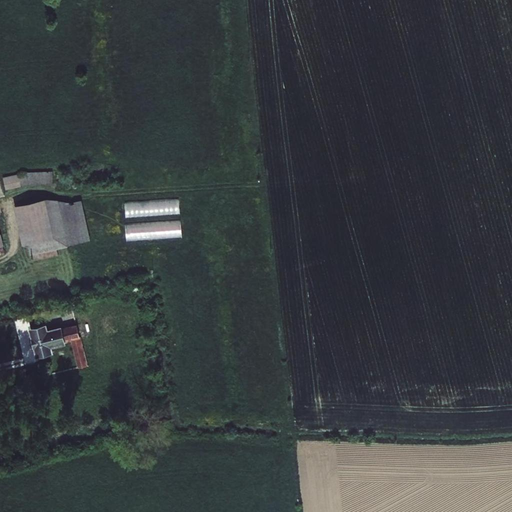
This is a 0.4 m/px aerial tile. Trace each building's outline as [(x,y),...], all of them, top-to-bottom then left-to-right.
[(25,173),(27,182),(54,181),(52,172),(25,173)] [(3,178),(5,187),(27,182),(25,173),(3,178)] [(125,216),(179,214),(179,199),(125,201),(125,216)] [(89,240),(81,201),(59,202),(68,245),(74,244),(89,240)] [(68,245),(59,202),(18,204),(31,253),(68,245)] [(181,221),(125,223),(126,238),(181,236),(181,221)] [(68,305),(30,314),(32,322),(69,313),(68,305)] [(45,325),(32,328),(38,354),(53,350),(52,348),(57,347),(56,344),(62,343),(65,355),(74,353),(73,348),(68,349),(66,340),(73,339),(80,368),(87,366),(78,325),(53,332),(52,328),(50,329),(49,327),(46,328),(45,325)]
